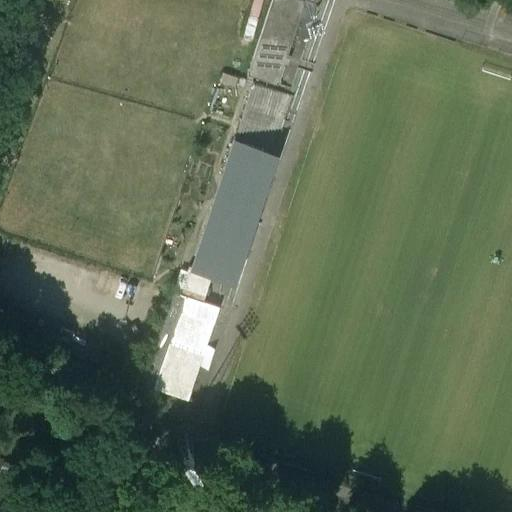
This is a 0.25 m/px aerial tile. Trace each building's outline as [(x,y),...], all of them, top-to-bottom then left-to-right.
[(14,0),(4,0),(2,14),(11,15),(14,0)] [(277,84),(304,0),(303,0),(271,0),(247,74),(277,84)] [(292,95),(289,94),(252,82),(190,267),(211,274),(231,281),(292,95)] [(85,276),(77,303),(104,310),(115,270),(74,259),(71,272),(85,276)] [(188,265),(179,292),(172,290),(141,383),(187,398),(218,305),(202,300),(211,274),(190,267),(188,265)]
